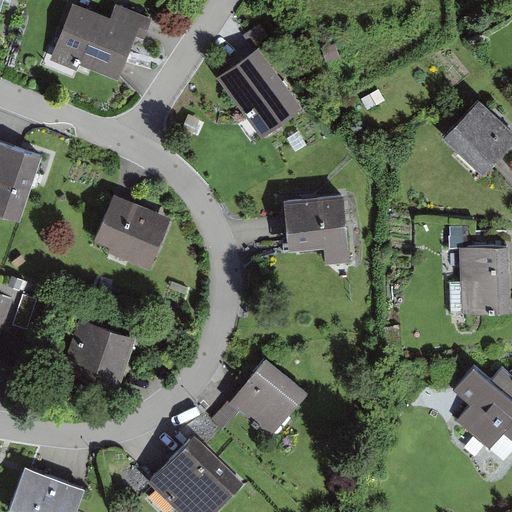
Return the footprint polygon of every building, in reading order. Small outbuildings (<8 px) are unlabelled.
[(148,28),(151,19),(117,6),(111,19),(73,4),(51,61),(78,71),(80,67),(119,82),(124,69),(137,37),(143,40),(148,28)] [(243,35),(255,52),(258,49),(272,40),(261,23),(243,35)] [(339,59),(335,46),(322,50),(326,63),(339,59)] [(243,61),(219,78),(262,138),(302,109),(258,49),(243,61)] [(385,102),(379,90),(362,100),(368,111),(385,102)] [(511,150),(511,126),(484,99),(447,137),(486,176),(511,150)] [(200,121),(189,116),(181,134),(192,139),(200,121)] [(0,214),(21,222),(43,157),(0,142),(0,214)] [(351,198),(291,203),(295,252),(327,250),(328,264),(356,262),(351,198)] [(173,233),(111,206),(92,251),(111,259),(107,268),(150,286),(173,233)] [(511,314),(511,250),(474,251),(474,231),(450,232),(450,252),(463,252),(464,315),(511,314)] [(0,344),(18,301),(0,293),(0,344)] [(141,340),(84,319),(66,371),(122,391),(141,340)] [(270,441),(308,397),(265,361),(228,406),(270,441)] [(510,455),(511,452),(511,374),(501,386),(494,380),(484,391),(470,378),(449,401),(463,414),(450,429),(483,459),(497,443),(510,455)] [(424,377),(425,404),(448,403),(448,376),(424,377)] [(216,511),(236,492),(189,446),(143,491),(163,511),(216,511)] [(82,511),(91,490),(33,467),(17,506),(31,511),(82,511)]
